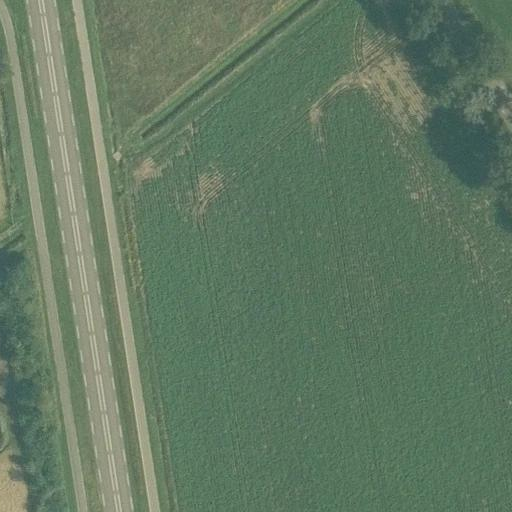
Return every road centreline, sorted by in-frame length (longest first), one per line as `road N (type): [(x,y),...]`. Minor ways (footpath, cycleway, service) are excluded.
road 1 (primary): [(121,511),(40,0)]
road 2 (tertiary): [(511,113),(440,0)]
